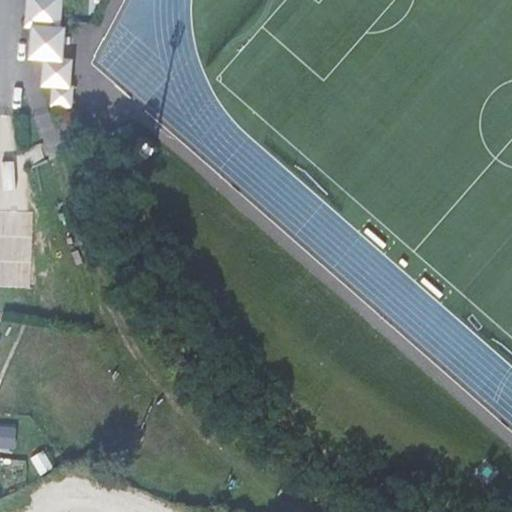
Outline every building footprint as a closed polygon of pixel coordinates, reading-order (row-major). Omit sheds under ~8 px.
[(62,0),(27,0),(25,28),(33,29),(60,31),(62,0)] [(60,31),(33,29),(31,59),(41,60),(60,61),(63,31),(60,31)] [(60,61),(41,60),(39,84),(46,85),(64,86),(65,61),(60,61)] [(64,86),(46,85),(45,105),(65,106),(66,87),(64,86)] [(0,280),(30,282),(32,219),(0,217),(0,280)]
